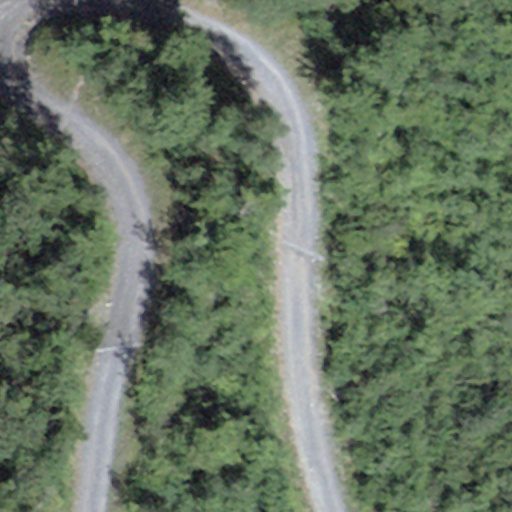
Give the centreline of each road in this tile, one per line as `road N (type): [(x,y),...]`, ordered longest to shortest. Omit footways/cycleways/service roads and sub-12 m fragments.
road 1 (track): [(305,511),(268,415),(252,225),(224,110),(181,47),(115,0)]
road 2 (track): [(0,117),(59,184),(65,267),(37,511)]
